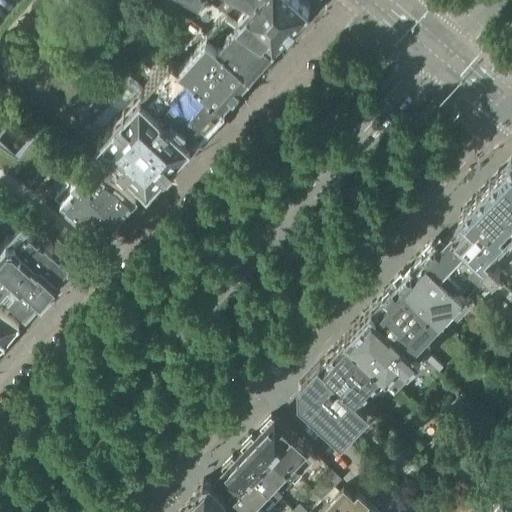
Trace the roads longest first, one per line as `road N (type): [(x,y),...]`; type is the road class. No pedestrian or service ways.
road 1 (unclassified): [(7,511),(412,80)]
road 2 (tertiary): [(340,9),(0,376)]
road 3 (tertiary): [(268,379),(488,137)]
road 4 (residential): [(412,511),(268,379)]
road 5 (tertiary): [(138,511),(268,379)]
